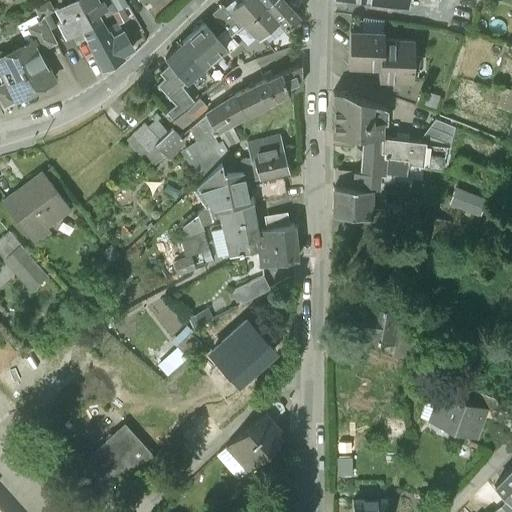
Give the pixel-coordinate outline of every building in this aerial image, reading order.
[(49,0),(35,7),(41,19),(45,17),(43,14),(53,8),(51,5),(49,0)] [(97,0),(72,0),(58,8),(63,16),(61,18),(62,20),(60,21),(69,36),(81,29),(88,41),(107,30),(100,19),(116,10),(110,0),(98,0),(97,0)] [(265,5),(260,0),(244,0),(232,10),(240,19),(245,24),(260,37),(279,22),(265,6),(265,5)] [(283,0),(272,0),(265,6),(279,22),(286,30),(298,17),(283,0)] [(346,0),(409,9),(410,0),(346,0)] [(234,24),(226,16),(220,22),(232,35),(245,24),(240,19),(234,24)] [(58,42),(45,17),(41,19),(27,26),(34,39),(40,51),(58,42)] [(204,24),(183,44),(204,68),(213,60),(216,64),(229,53),(204,24)] [(113,37),(108,29),(107,30),(88,41),(104,69),(124,58),(122,54),(133,48),(124,31),(113,37)] [(386,35),(352,33),(351,68),(380,70),(380,82),(413,84),(415,42),(385,41),(386,35)] [(34,39),(8,53),(0,50),(0,70),(2,71),(7,81),(17,99),(30,92),(34,93),(39,90),(40,86),(55,79),(40,51),(34,39)] [(204,68),(183,44),(166,60),(171,66),(160,75),(165,80),(158,86),(176,106),(167,113),(172,120),(195,102),(182,87),(204,68)] [(300,67),(267,83),(276,103),(301,91),(300,67)] [(7,81),(0,85),(0,100),(5,110),(19,103),(17,99),(7,81)] [(267,83),(236,97),(247,117),(276,103),(267,83)] [(383,110),(344,94),(334,94),(334,139),(365,140),(366,139),(381,139),(383,110)] [(236,97),(200,119),(188,129),(196,141),(183,151),(201,179),(204,176),(220,161),(223,158),(212,148),(217,144),(212,135),(247,117),(236,97)] [(125,138),(152,166),(182,138),(155,109),(125,138)] [(429,117),(424,137),(447,143),(451,123),(429,117)] [(279,137),(246,144),(248,159),(240,161),(242,173),(244,182),(287,173),(279,137)] [(381,139),(366,139),(365,140),(362,174),(361,176),(378,177),(383,177),(384,158),(385,153),(381,153),(381,139)] [(381,139),(381,153),(385,153),(384,158),(407,161),(407,164),(422,167),(425,143),(381,139)] [(407,161),(384,158),(383,177),(400,178),(400,182),(405,183),(407,164),(407,161)] [(220,161),(204,176),(214,190),(225,185),(223,175),(220,161)] [(242,173),(223,175),(225,185),(244,182),(242,173)] [(378,177),(361,176),(362,174),(356,175),(356,191),(371,192),(376,192),(378,177)] [(43,177),(4,202),(28,235),(43,226),(46,229),(69,214),(43,177)] [(248,190),(226,192),(215,200),(218,212),(250,204),(248,190)] [(356,191),(334,190),(334,216),(369,218),(369,225),(383,226),(383,213),(383,207),(371,206),(371,192),(356,191)] [(250,204),(218,212),(221,226),(227,254),(252,249),(252,237),(255,234),(250,204)] [(208,206),(198,213),(200,222),(210,220),(208,206)] [(198,213),(181,226),(184,235),(202,229),(200,222),(198,213)] [(400,213),(383,213),(383,226),(399,228),(400,213)] [(356,223),(334,223),(334,236),(356,237),(356,223)] [(294,228),(260,233),(256,238),(258,252),(251,253),(254,268),(299,259),(294,228)] [(0,256),(2,259),(20,244),(7,229),(0,235),(0,256)] [(118,254),(110,243),(100,251),(108,261),(118,254)] [(20,244),(2,259),(29,290),(47,275),(20,244)] [(190,255),(171,262),(176,276),(194,269),(190,255)] [(401,308),(365,302),(360,337),(396,343),(401,308)] [(274,352),(246,320),(210,352),(238,384),(274,352)] [(58,395),(97,358),(75,336),(57,354),(60,357),(40,376),(58,395)] [(190,336),(176,349),(184,357),(198,343),(190,336)] [(409,346),(396,343),(394,354),(407,356),(409,346)] [(496,398),(476,390),(471,402),(484,406),(484,407),(492,410),(496,398)] [(471,402),(442,391),(431,421),(473,436),(484,407),(484,406),(471,402)] [(273,404),(226,445),(248,470),(284,437),(271,423),(284,412),(282,406),(273,404)] [(153,455),(123,423),(82,461),(101,481),(123,460),(135,472),(153,455)] [(511,467),(493,485),(507,500),(511,505),(511,467)] [(386,511),(386,499),(353,500),(353,511),(386,511)] [(511,511),(511,505),(507,500),(494,511),(511,511)]
